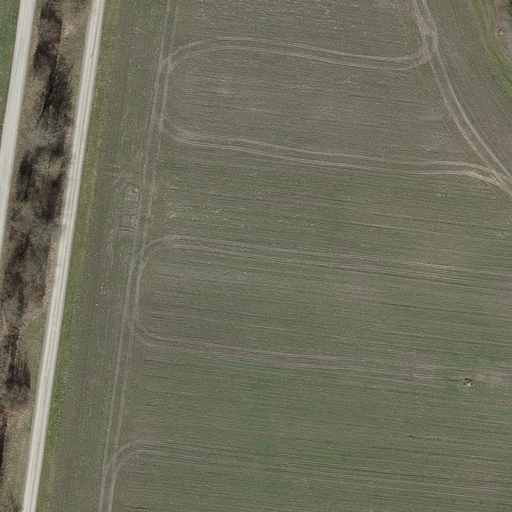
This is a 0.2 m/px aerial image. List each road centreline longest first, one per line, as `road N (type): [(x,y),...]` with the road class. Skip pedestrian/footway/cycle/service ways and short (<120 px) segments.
road 1 (track): [(29,511),(97,0)]
road 2 (track): [(0,198),(27,0)]
